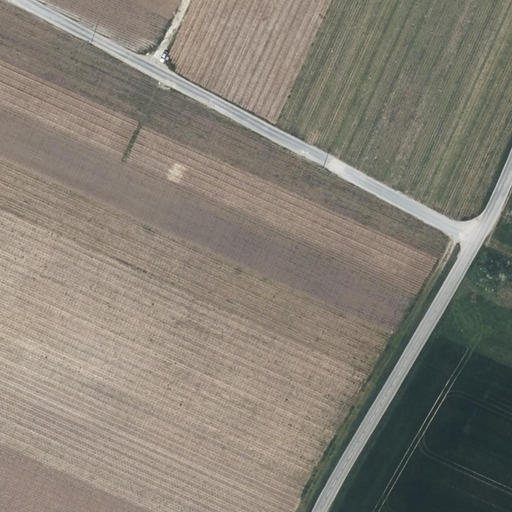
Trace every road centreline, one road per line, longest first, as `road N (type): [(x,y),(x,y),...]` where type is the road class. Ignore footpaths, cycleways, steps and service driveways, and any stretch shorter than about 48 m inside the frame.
road 1 (unclassified): [(476,239),(19,0)]
road 2 (unclassified): [(320,511),(476,239)]
